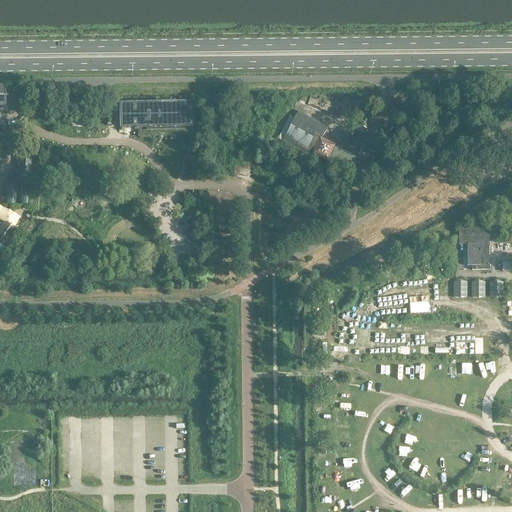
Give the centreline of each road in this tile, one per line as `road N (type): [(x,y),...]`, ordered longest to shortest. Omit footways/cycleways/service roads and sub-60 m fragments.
road 1 (primary): [(0,64),(511,58)]
road 2 (primary): [(511,42),(0,48)]
road 3 (unclassified): [(247,511),(247,283)]
